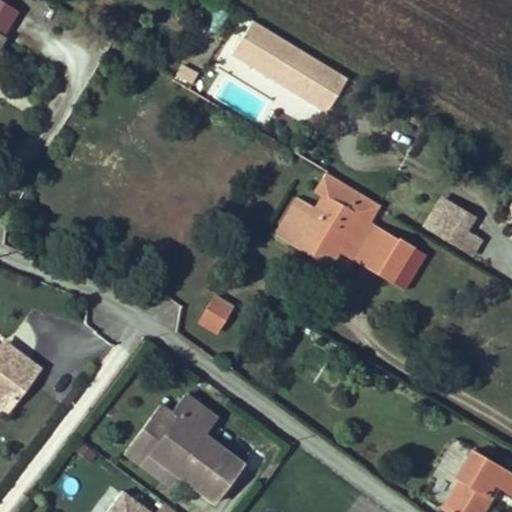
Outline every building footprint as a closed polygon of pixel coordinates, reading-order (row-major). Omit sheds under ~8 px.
[(215,34),(227,13),(215,6),(203,27),(215,34)] [(347,78),(252,21),(232,54),(327,111),(347,78)] [(198,73),(182,65),(175,76),(191,85),(198,73)] [(297,197),(274,236),(329,268),(338,252),(355,262),(392,283),(413,247),(369,221),(379,204),(326,172),(313,192),(321,197),(314,207),(297,197)] [(443,197),(424,228),(472,257),(482,240),(467,231),(476,217),(443,197)] [(426,255),(413,247),(392,283),(405,291),(426,255)] [(338,252),(331,265),(347,275),(355,262),(338,252)] [(216,335),(234,306),(214,293),(196,323),(216,335)] [(0,391),(13,401),(38,368),(4,343),(0,347),(0,391)] [(13,401),(0,391),(0,405),(7,410),(13,401)] [(184,393),(170,412),(175,416),(147,453),(182,480),(215,504),(245,464),(205,435),(218,419),(184,393)] [(175,416),(170,412),(159,405),(123,454),(173,492),(182,480),(147,453),(175,416)] [(459,481),(442,509),(447,511),(481,511),(497,486),(511,495),(511,473),(472,450),(455,479),(459,481)] [(459,481),(455,479),(438,507),(442,509),(459,481)] [(149,511),(124,492),(108,511),(149,511)]
